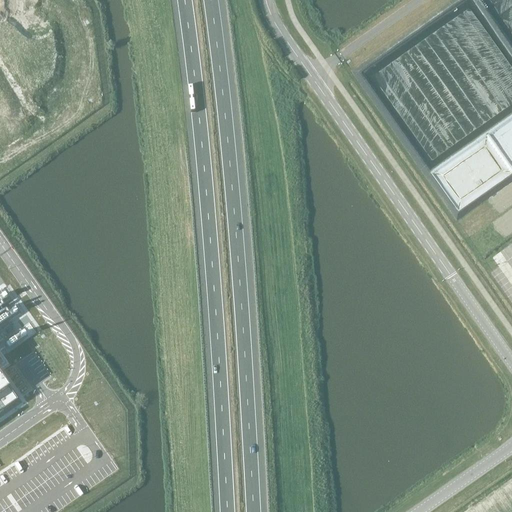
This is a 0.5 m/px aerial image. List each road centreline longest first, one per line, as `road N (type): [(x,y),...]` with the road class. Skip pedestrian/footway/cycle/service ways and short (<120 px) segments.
road 1 (motorway): [(184,0),(227,511)]
road 2 (motorway): [(253,511),(211,0)]
road 3 (tertiary): [(511,364),(264,0)]
